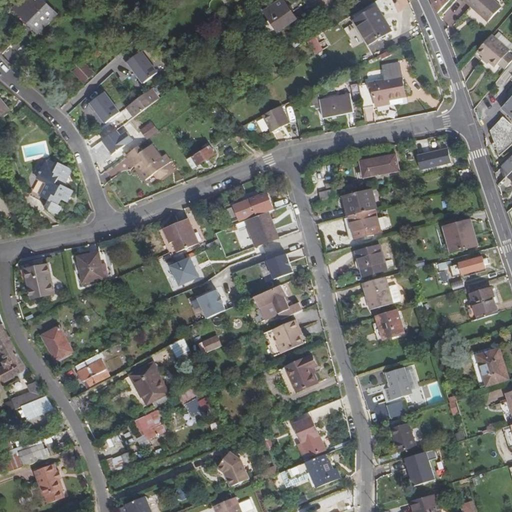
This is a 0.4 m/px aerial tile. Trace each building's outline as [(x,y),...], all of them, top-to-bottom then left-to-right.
[(58,15),(43,0),(24,0),(16,8),(40,33),(58,15)] [(283,0),(266,12),(272,21),(279,33),(280,33),(299,20),(286,0),(283,0)] [(432,0),(438,14),(450,0),(432,0)] [(464,0),(463,1),(487,23),(500,8),(491,0),(464,0)] [(360,29),(382,16),(378,8),(355,22),(360,29)] [(126,22),(132,17),(126,11),(121,17),(126,22)] [(360,29),(369,45),(392,31),(382,16),(360,29)] [(500,43),(504,38),(499,33),(495,38),(500,43)] [(483,58),(485,60),(494,68),(498,64),(504,70),(511,61),(511,58),(507,54),(509,51),(507,50),(500,43),(495,38),(492,35),(475,54),(481,60),(483,58)] [(317,36),(308,41),(315,55),(325,50),(317,36)] [(500,43),(507,50),(511,45),(504,38),(500,43)] [(145,85),(161,74),(146,51),(129,62),(145,85)] [(85,82),(94,73),(84,63),(75,71),(85,82)] [(406,97),(400,66),(390,68),(390,71),(371,75),(378,107),(390,104),(389,101),(406,97)] [(135,118),(160,99),(152,89),(128,108),(135,118)] [(108,91),(91,102),(107,125),(123,113),(108,91)] [(354,113),(351,95),(321,101),(320,95),(310,97),(312,107),(322,105),(324,119),(354,113)] [(0,117),(8,111),(0,100),(0,117)] [(293,125),(284,108),(264,118),(273,135),(293,125)] [(511,113),(506,108),(503,111),(511,118),(511,113)] [(496,144),(498,149),(500,155),(511,144),(511,126),(504,119),(492,132),(496,144)] [(157,133),(151,124),(141,132),(147,140),(157,133)] [(118,132),(105,142),(115,155),(135,140),(128,132),(122,136),(118,132)] [(415,146),(417,154),(430,152),(428,143),(415,146)] [(141,147),(129,156),(148,181),(157,174),(160,178),(163,179),(170,173),(171,170),(168,166),(166,164),(172,160),(168,154),(164,158),(154,145),(145,152),(141,147)] [(194,169),(217,155),(211,146),(189,160),(194,169)] [(421,170),(453,164),(450,148),(417,155),(421,170)] [(396,155),(361,162),(365,179),(399,172),(396,155)] [(125,157),(106,172),(112,180),(131,165),(125,157)] [(511,158),(502,168),(506,179),(511,172),(511,158)] [(66,189),(68,188),(63,185),(70,171),(69,167),(58,162),(57,164),(49,161),(46,162),(43,168),(42,167),(37,178),(46,182),(41,195),(49,199),(46,207),(58,213),(62,206),(59,204),(62,198),(68,201),(69,198),(66,189)] [(475,186),(469,170),(460,173),(465,189),(475,186)] [(338,198),(336,190),(320,194),(322,202),(338,198)] [(351,218),(377,211),(372,190),(345,197),(351,218)] [(258,217),(269,213),(274,211),(267,194),(234,207),(240,222),(257,215),(258,217)] [(12,209),(0,198),(0,216),(3,219),(12,209)] [(211,199),(203,202),(209,215),(216,212),(211,199)] [(383,233),(377,211),(351,218),(346,218),(353,241),(383,233)] [(269,213),(258,217),(252,220),(258,234),(253,236),(257,247),(279,239),(269,213)] [(178,252),(199,244),(189,219),(165,228),(171,242),(174,241),(178,252)] [(258,234),(252,220),(240,225),(241,229),(249,226),(253,236),(258,234)] [(472,233),(475,232),(472,222),(445,229),(452,254),(476,247),(472,233)] [(232,228),(217,233),(224,253),(239,248),(232,228)] [(291,243),(271,250),(274,258),(294,251),(291,243)] [(387,271),(381,247),(359,253),(365,277),(387,271)] [(100,253),(79,257),(84,283),(105,279),(100,253)] [(269,261),(277,281),(297,273),(289,253),(269,261)] [(180,287),(203,278),(194,257),(171,266),(180,287)] [(483,259),(461,264),(464,275),(486,270),(483,259)] [(451,262),(439,265),(441,271),(453,268),(451,262)] [(55,294),(49,264),(26,269),(32,299),(55,294)] [(451,280),(450,271),(441,271),(441,281),(451,280)] [(394,304),(389,288),(386,278),(363,284),(371,310),(394,304)] [(278,312),(290,307),(286,298),(288,297),(282,286),(256,298),(261,310),(274,304),(276,308),(278,312)] [(389,288),(394,304),(401,302),(396,286),(389,288)] [(221,289),(200,297),(208,319),(229,311),(221,289)] [(472,295),(479,320),(498,314),(494,299),(495,298),(493,289),(472,295)] [(290,307),(278,312),(281,320),(303,311),(299,303),(290,307)] [(263,314),(276,308),(274,304),(261,310),(263,314)] [(425,311),(422,304),(416,306),(418,313),(425,311)] [(437,308),(427,311),(429,317),(438,314),(437,308)] [(404,334),(397,311),(377,317),(384,340),(404,334)] [(298,332),(301,331),(296,320),(275,330),(265,334),(277,358),(285,354),(304,345),(301,338),(298,332)] [(22,367),(28,363),(14,340),(8,324),(0,329),(0,332),(1,335),(0,336),(0,340),(1,342),(5,349),(1,351),(8,363),(1,368),(7,378),(19,372),(23,369),(22,367)] [(73,352),(60,327),(44,336),(57,361),(73,352)] [(220,335),(199,343),(204,354),(224,346),(220,335)] [(191,352),(191,351),(185,340),(172,347),(179,358),(191,352)] [(510,380),(501,350),(478,357),(488,387),(510,380)] [(87,381),(91,388),(110,378),(106,371),(108,370),(103,359),(106,358),(103,353),(76,366),(85,382),(87,381)] [(288,370),(313,359),(313,357),(287,369),(288,370)] [(312,370),(314,369),(318,368),(313,359),(288,370),(294,385),(314,377),(312,370)] [(23,369),(19,372),(22,376),(31,370),(28,363),(22,367),(23,369)] [(169,393),(153,363),(132,375),(148,405),(169,393)] [(405,370),(387,375),(392,390),(386,391),(390,403),(413,396),(405,370)] [(294,385),(298,394),(318,385),(314,377),(294,385)] [(34,401),(46,396),(37,379),(28,382),(31,390),(34,401)] [(34,401),(31,390),(12,397),(16,408),(24,404),(34,401)] [(46,396),(34,401),(24,404),(29,418),(54,408),(46,396)] [(186,404),(192,420),(213,412),(207,396),(186,404)] [(456,397),(450,398),(453,415),(459,414),(456,397)] [(165,409),(138,422),(142,432),(145,430),(150,440),(166,433),(161,423),(169,419),(165,409)] [(326,451),(310,412),(293,420),(309,458),(326,451)] [(398,454),(417,448),(410,426),(392,431),(394,439),(396,438),(397,444),(396,444),(398,454)] [(146,436),(138,439),(142,447),(149,444),(146,436)] [(46,456),(45,453),(48,452),(46,448),(43,449),(40,440),(12,450),(14,455),(19,453),(24,464),(46,456)] [(415,488),(440,481),(431,451),(407,458),(415,488)] [(244,460),(232,453),(221,468),(227,470),(228,476),(227,476),(229,485),(249,480),(244,460)] [(110,468),(132,463),(130,454),(108,459),(110,468)] [(398,454),(379,460),(382,468),(401,462),(398,454)] [(301,466),(307,481),(308,484),(312,482),(316,491),(339,481),(335,471),(330,472),(328,466),(332,464),(329,455),(301,466)] [(60,478),(58,471),(56,471),(53,463),(36,470),(39,480),(42,489),(44,489),(46,495),(49,503),(64,497),(61,489),(63,489),(64,488),(60,478)] [(307,481),(301,466),(279,475),(285,490),(307,481)] [(440,511),(435,495),(412,501),(415,511),(440,511)] [(129,511),(152,511),(146,498),(127,506),(129,511)] [(238,505),(240,511),(254,511),(250,500),(238,505)] [(471,508),(469,500),(462,502),(465,509),(471,508)] [(240,511),(238,505),(233,507),(231,505),(230,506),(227,502),(214,507),(216,511),(240,511)]
